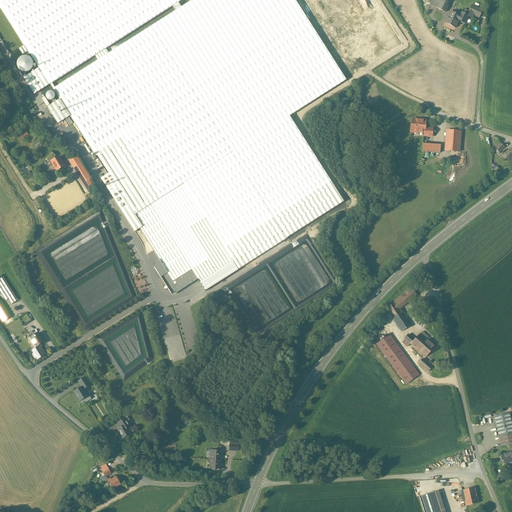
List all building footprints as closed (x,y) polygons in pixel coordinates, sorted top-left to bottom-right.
[(0,0),(0,5),(39,67),(23,77),(34,94),(50,84),(52,83),(95,56),(105,49),(182,0),(0,0)] [(98,61),(55,88),(52,83),(50,84),(59,100),(47,107),(58,124),(71,115),(109,173),(101,179),(135,232),(139,229),(159,260),(155,262),(154,267),(170,292),(175,293),(198,279),(200,282),(233,261),(235,266),(284,234),(287,238),(344,201),(289,116),(346,80),(295,0),(193,0),(108,54),(98,61)] [(433,0),(432,1),(447,9),(451,0),(433,0)] [(461,14),(452,10),(446,24),(457,29),(461,20),(467,23),(471,14),(475,16),(476,14),(481,16),(486,6),(474,1),(471,8),(468,7),(466,11),(462,10),(461,14)] [(105,49),(95,56),(98,61),(108,54),(105,49)] [(19,69),(21,71),(24,71),(27,71),(29,70),(31,67),(32,65),(32,62),(31,59),(29,56),(26,55),(22,55),(19,57),(17,60),(16,63),(17,66),(19,69)] [(50,92),(49,92),(48,92),(48,93),(47,93),(47,94),(46,94),(46,95),(46,96),(46,97),(46,98),(47,99),(47,100),(48,100),(49,100),(49,101),(50,101),(51,101),(52,101),(52,100),(53,100),(54,99),(55,98),(55,97),(55,96),(55,95),(55,94),(54,94),(54,93),(53,92),(52,92),(51,92),(50,92)] [(426,120),(413,119),(412,124),(411,125),(410,132),(416,132),(417,131),(424,132),(424,136),(432,137),(432,128),(425,128),(426,120)] [(25,131),(17,134),(19,139),(27,136),(25,131)] [(460,132),(447,131),(445,150),(459,152),(460,132)] [(504,147),(499,142),(494,146),(499,152),(504,147)] [(440,145),(422,143),(422,152),(440,153),(440,145)] [(511,151),(510,149),(503,155),(509,161),(511,157),(511,151)] [(51,162),(54,160),(53,159),(56,156),(52,153),(46,159),(48,162),(51,161),(51,162)] [(90,179),(75,155),(68,159),(88,191),(94,188),(93,188),(89,180),(90,179)] [(51,162),(57,171),(65,166),(59,157),(54,160),(51,162)] [(287,238),(284,234),(235,266),(238,269),(287,238)] [(3,277),(0,279),(0,291),(6,301),(9,299),(12,304),(17,300),(3,277)] [(411,288),(393,302),(394,304),(395,303),(399,309),(416,295),(411,288)] [(0,301),(0,316),(3,321),(11,317),(1,301),(0,302),(0,301)] [(399,309),(395,303),(394,304),(386,309),(401,332),(411,325),(399,309)] [(39,333),(29,339),(35,349),(32,351),(34,354),(33,355),(35,358),(36,358),(37,360),(45,354),(41,347),(42,346),(41,344),(44,342),(39,333)] [(434,347),(420,334),(419,335),(414,340),(410,344),(425,357),(434,347)] [(419,375),(389,335),(376,344),(406,384),(419,375)] [(408,335),(404,339),(405,339),(410,344),(414,340),(408,335)] [(432,367),(422,359),(416,366),(425,374),(432,367)] [(85,377),(78,382),(82,387),(83,389),(90,385),(85,377)] [(82,387),(74,392),(76,395),(76,396),(81,404),(85,401),(86,403),(91,399),(87,392),(86,393),(83,389),(82,387)] [(511,426),(509,413),(494,416),(498,436),(507,435),(511,433),(511,426)] [(123,438),(130,433),(135,431),(134,430),(131,426),(130,426),(127,422),(130,421),(127,417),(118,423),(121,428),(117,430),(123,438)] [(222,451),(211,450),(210,459),(221,460),(221,456),(222,456),(222,451)] [(511,451),(511,452),(502,456),(506,467),(511,464),(511,450),(511,451)] [(221,460),(210,459),(210,468),(221,469),(221,464),(221,460)] [(116,477),(111,480),(110,479),(107,480),(112,489),(121,485),(116,477)] [(475,488),(462,491),(466,506),(478,503),(475,488)] [(445,511),(438,490),(434,492),(440,511),(445,511)] [(440,511),(434,492),(419,497),(423,511),(440,511)]
